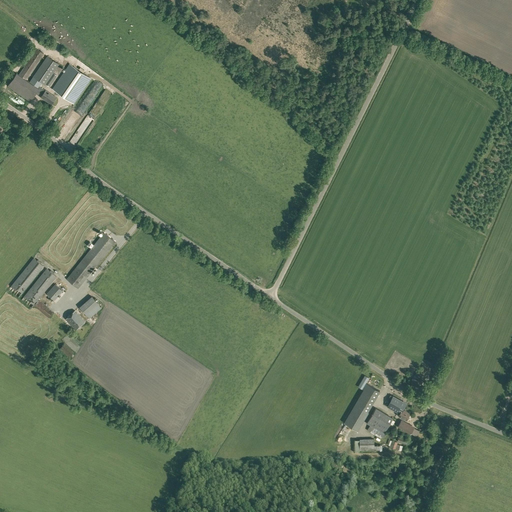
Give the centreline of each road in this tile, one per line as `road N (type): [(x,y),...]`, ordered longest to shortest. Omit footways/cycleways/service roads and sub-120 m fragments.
road 1 (unclassified): [(0,101),(99,181),(270,297)]
road 2 (unclassified): [(270,297),(418,0)]
road 3 (unclassified): [(511,437),(433,406),(270,297)]
